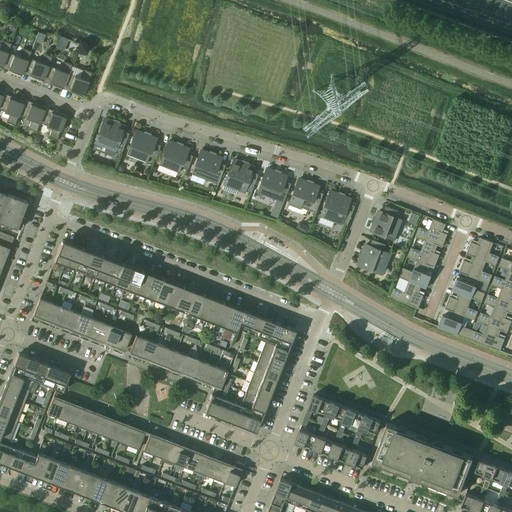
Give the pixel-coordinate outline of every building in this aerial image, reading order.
[(6,57),(8,52),(11,43),(3,40),(3,41),(0,47),(0,67),(2,68),(6,57)] [(27,63),(29,58),(31,51),(23,48),(23,49),(19,57),(8,52),(6,57),(12,60),(9,67),(8,67),(8,68),(12,69),(11,71),(11,72),(21,76),(27,63)] [(46,71),(48,65),(52,57),(44,53),(43,54),(44,54),(40,62),(29,58),(27,63),(32,65),(29,73),(29,72),(29,73),(33,75),(32,77),(42,81),(46,71)] [(62,89),(66,78),(68,73),(72,64),(64,61),(63,62),(60,70),(48,65),(46,71),(52,73),(49,80),(49,81),(53,82),(52,84),(52,85),(62,89)] [(72,93),(82,97),(92,72),(83,69),(83,70),(80,78),(68,73),(66,78),(72,81),(69,88),(69,89),(73,90),(72,92),(72,93)] [(0,103),(0,109),(10,113),(7,122),(7,121),(6,122),(15,125),(19,115),(21,109),(24,101),(14,97),(13,99),(9,97),(9,98),(6,106),(0,103)] [(21,109),(19,115),(31,120),(28,128),(36,132),(39,123),(42,117),(46,107),(35,103),(34,105),(30,104),(28,112),(21,109)] [(42,117),(39,123),(52,128),(49,136),(48,136),(57,140),(66,115),(56,111),(55,113),(51,112),(48,120),(42,117)] [(95,142),(121,152),(129,133),(123,131),(124,126),(104,119),(95,142)] [(126,154),(147,162),(149,156),(155,158),(160,145),(154,143),(156,139),(136,131),(126,154)] [(159,165),(179,172),(181,166),(188,168),(193,155),(186,153),(188,149),(168,141),(159,165)] [(191,174),(218,184),(225,165),(219,162),(221,158),(200,150),(191,174)] [(224,183),(250,193),(258,174),(252,171),(253,167),(233,159),(224,183)] [(266,169),(257,192),(277,200),(283,202),(285,196),(290,183),(284,181),(286,176),(266,169)] [(289,202),(315,213),(323,193),(316,191),(318,187),(298,179),(289,202)] [(320,215),(347,225),(354,206),(348,203),(349,199),(329,191),(320,215)] [(0,221),(17,228),(27,201),(7,193),(6,194),(1,192),(0,193),(0,221)] [(371,230),(395,239),(403,219),(396,217),(398,210),(386,205),(383,212),(379,210),(371,230)] [(442,232),(445,223),(433,219),(428,230),(419,226),(415,236),(425,240),(425,239),(437,244),(437,245),(442,247),(447,234),(442,232)] [(489,252),(493,242),(480,237),(477,244),(471,241),(466,253),(472,256),(486,261),(496,265),(499,256),(489,252)] [(64,264),(73,243),(62,239),(54,260),(64,264)] [(358,264),(382,273),(389,253),(383,250),(385,244),(372,239),(370,245),(366,244),(358,264)] [(434,267),(439,254),(434,252),(437,245),(437,244),(425,239),(425,240),(420,251),(411,247),(407,256),(417,260),(429,265),(434,267)] [(0,243),(0,255),(5,258),(9,247),(0,243)] [(74,268),(83,247),(73,243),(64,264),(74,268)] [(85,272),(93,251),(83,247),(74,268),(85,272)] [(95,276),(103,255),(93,251),(85,272),(95,276)] [(105,280),(113,259),(103,255),(95,276),(105,280)] [(486,261),(472,256),(470,262),(464,259),(459,272),(465,274),(479,279),(478,279),(488,283),(492,274),(482,270),(486,261)] [(511,260),(511,261),(502,257),(498,266),(508,270),(511,271),(511,260)] [(115,284),(123,263),(113,259),(105,280),(115,284)] [(426,287),(431,274),(426,273),(429,265),(417,260),(412,271),(403,267),(399,277),(409,281),(409,280),(421,285),(421,286),(426,287)] [(125,288),(133,267),(123,263),(115,284),(125,288)] [(135,292),(143,271),(133,267),(125,288),(135,292)] [(511,271),(508,270),(505,279),(495,275),(491,284),(501,288),(511,292),(511,271)] [(145,296),(153,275),(143,271),(135,292),(145,296)] [(478,279),(479,279),(465,274),(463,280),(456,278),(452,290),(458,292),(471,297),(481,301),(485,292),(475,289),(478,279)] [(155,300),(164,279),(153,275),(145,296),(155,300)] [(165,304),(174,282),(164,279),(155,300),(165,304)] [(418,308),(423,295),(418,293),(421,286),(421,285),(409,280),(409,281),(404,291),(393,287),(389,296),(418,308)] [(175,308),(184,286),(174,282),(165,304),(175,308)] [(186,311),(194,290),(184,286),(175,308),(186,311)] [(511,313),(511,292),(501,288),(498,298),(488,294),(484,302),(494,306),(508,311),(507,312),(511,313)] [(196,315),(204,294),(194,290),(186,311),(196,315)] [(474,320),(478,311),(468,307),(471,297),(458,292),(456,298),(449,296),(445,308),(451,310),(464,315),(464,316),(474,320)] [(206,319),(214,298),(204,294),(196,315),(206,319)] [(39,317),(44,318),(50,302),(39,297),(31,320),(37,322),(39,317)] [(216,323),(224,302),(214,298),(206,319),(216,323)] [(44,318),(54,322),(60,306),(50,302),(44,318)] [(226,327),(234,306),(224,302),(216,323),(226,327)] [(54,322),(64,326),(70,309),(60,306),(54,322)] [(237,327),(244,310),(234,306),(226,327),(236,331),(238,328),(237,327)] [(500,330),(507,332),(511,320),(505,318),(507,312),(508,311),(494,306),(490,316),(480,312),(477,321),(487,325),(487,324),(500,329),(500,330)] [(64,326),(74,330),(80,313),(70,309),(64,326)] [(247,331),(254,314),(244,310),(237,327),(238,328),(247,331)] [(437,326),(468,338),(472,329),(460,325),(464,316),(464,315),(451,310),(448,316),(442,314),(437,326)] [(74,330),(84,334),(90,317),(80,313),(74,330)] [(258,336),(264,318),(254,314),(247,331),(258,336)] [(84,334),(94,338),(100,321),(90,317),(84,334)] [(268,339),(275,322),(264,318),(258,336),(268,339)] [(94,338),(104,342),(110,325),(100,321),(94,338)] [(272,344),(277,346),(285,326),(275,322),(268,339),(273,341),(272,344)] [(500,330),(500,329),(487,324),(487,325),(483,334),(472,329),(468,338),(499,350),(504,338),(498,336),(500,330)] [(104,342),(114,346),(120,329),(110,325),(104,342)] [(277,346),(287,350),(295,330),(285,326),(277,346)] [(114,346),(125,350),(131,333),(120,329),(114,346)] [(140,356),(146,339),(136,335),(129,352),(140,356)] [(150,360),(156,343),(146,339),(140,356),(150,360)] [(261,352),(283,360),(287,350),(277,346),(272,344),(265,341),(261,352)] [(160,364),(166,347),(156,343),(150,360),(160,364)] [(170,368),(177,351),(166,347),(160,364),(170,368)] [(180,371),(187,355),(177,351),(170,368),(180,371)] [(18,352),(10,373),(21,377),(29,357),(18,352)] [(257,362),(279,370),(283,360),(261,352),(257,362)] [(190,375),(197,359),(187,355),(180,371),(190,375)] [(29,357),(21,377),(25,379),(25,378),(26,376),(32,378),(39,360),(29,357)] [(200,379),(207,363),(197,359),(190,375),(200,379)] [(49,364),(39,360),(32,378),(42,382),(49,364)] [(253,372),(275,380),(279,370),(257,362),(253,372)] [(210,383),(217,366),(207,363),(200,379),(210,383)] [(59,368),(49,364),(42,382),(52,386),(59,368)] [(212,390),(219,393),(228,371),(217,366),(210,383),(215,385),(212,390)] [(70,372),(59,368),(52,386),(63,390),(70,372)] [(249,382),(272,391),(275,380),(253,372),(249,382)] [(6,383),(29,391),(33,393),(37,383),(32,381),(33,381),(25,378),(25,379),(21,377),(10,373),(6,383)] [(245,392),(268,401),(272,391),(249,382),(245,392)] [(2,393),(25,402),(29,391),(6,383),(2,393)] [(55,390),(46,413),(57,417),(64,400),(59,398),(62,393),(55,390)] [(253,406),(264,411),(268,401),(245,392),(241,403),(248,405),(249,405),(253,406)] [(4,417),(17,422),(25,402),(2,393),(0,398),(0,404),(8,407),(4,417)] [(204,411),(215,415),(222,398),(211,393),(204,411)] [(313,394),(308,406),(326,413),(330,401),(313,394)] [(215,415),(225,419),(232,401),(222,398),(215,415)] [(57,417),(55,422),(65,426),(67,421),(74,404),(64,400),(57,417)] [(225,419),(235,423),(242,405),(232,401),(225,419)] [(330,401),(326,413),(342,420),(347,407),(330,401)] [(74,404),(67,421),(77,425),(84,408),(74,404)] [(235,423),(245,427),(253,406),(249,405),(248,405),(248,408),(242,405),(235,423)] [(253,406),(245,427),(256,431),(264,411),(253,406)] [(342,420),(341,424),(345,426),(350,428),(352,423),(359,426),(364,414),(347,407),(342,420)] [(84,408),(77,425),(87,428),(94,412),(84,408)] [(94,412),(87,428),(97,432),(104,416),(94,412)] [(364,414),(359,426),(376,433),(381,421),(364,414)] [(104,416),(97,432),(107,436),(114,420),(104,416)] [(0,438),(2,439),(9,442),(17,422),(4,417),(1,426),(0,425),(0,438)] [(114,420),(107,436),(117,440),(124,423),(114,420)] [(124,423),(117,440),(128,444),(134,427),(124,423)] [(447,490),(458,494),(473,456),(462,452),(461,455),(452,451),(454,449),(443,444),(441,447),(416,437),(417,435),(406,430),(405,433),(397,430),(398,427),(387,423),(372,461),(383,465),(384,462),(403,469),(401,472),(412,476),(414,474),(419,476),(418,478),(429,483),(429,482),(438,485),(438,486),(439,487),(440,484),(448,487),(447,490)] [(134,427),(128,444),(138,448),(145,431),(134,427)] [(295,441),(312,448),(317,435),(300,429),(295,441)] [(143,450),(153,454),(160,437),(149,433),(143,450)] [(312,448),(329,454),(334,442),(317,435),(312,448)] [(153,454),(164,458),(170,441),(160,437),(153,454)] [(164,458),(174,462),(180,445),(170,441),(164,458)] [(329,454),(346,461),(350,448),(334,442),(329,454)] [(0,459),(0,461),(9,465),(16,448),(6,444),(0,459)] [(174,462),(184,466),(190,449),(180,445),(174,462)] [(9,465),(19,469),(26,452),(16,448),(9,465)] [(346,461),(363,467),(368,455),(350,448),(346,461)] [(184,466),(194,470),(200,453),(190,449),(184,466)] [(19,469),(30,473),(38,452),(36,455),(26,452),(19,469)] [(40,477),(48,456),(38,452),(30,473),(40,477)] [(194,470),(204,474),(210,457),(200,453),(194,470)] [(50,481),(58,460),(48,456),(40,477),(50,481)] [(204,474),(214,478),(220,461),(210,457),(204,474)] [(474,471),(491,477),(496,465),(479,459),(474,471)] [(60,485),(68,464),(58,460),(50,481),(60,485)] [(214,478),(224,482),(230,465),(220,461),(214,478)] [(224,482),(235,486),(243,463),(237,461),(235,466),(230,465),(224,482)] [(70,489),(78,468),(68,464),(60,485),(70,489)] [(491,477),(508,484),(511,474),(511,471),(496,465),(491,477)] [(124,471),(134,475),(135,470),(126,466),(124,471)] [(80,493),(88,472),(78,468),(70,489),(80,493)] [(90,497),(99,476),(88,472),(80,493),(90,497)] [(100,501),(109,480),(99,476),(90,497),(100,501)] [(280,511),(284,501),(291,482),(281,478),(267,511),(280,511)] [(110,505),(119,484),(109,480),(100,501),(110,505)] [(284,501),(295,505),(302,486),(292,482),(291,482),(284,501)] [(121,509),(129,488),(119,484),(110,505),(121,509)] [(295,505),(306,510),(313,491),(302,486),(295,505)] [(129,511),(131,511),(139,491),(129,488),(121,509),(129,511)] [(131,511),(142,511),(149,495),(139,491),(131,511)] [(306,510),(311,511),(318,511),(325,495),(313,491),(306,510)] [(461,505),(478,511),(483,500),(466,493),(461,505)] [(142,511),(154,511),(159,499),(149,495),(142,511)] [(318,511),(330,511),(336,499),(325,495),(318,511)] [(154,511),(165,511),(169,503),(159,499),(154,511)] [(330,511),(343,511),(347,504),(336,499),(330,511)] [(478,511),(497,511),(500,506),(483,500),(478,511)] [(165,511),(177,511),(179,507),(169,503),(165,511)]
